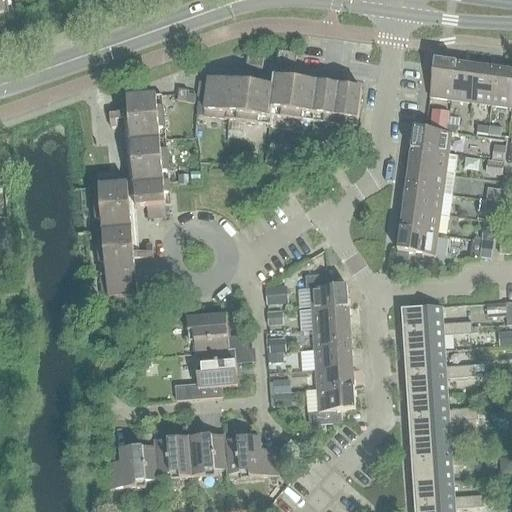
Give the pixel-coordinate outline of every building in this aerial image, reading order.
[(14,1),(3,3),(6,15),(16,12),(14,1)] [(277,52),(277,56),(276,64),(294,66),(296,55),(277,52)] [(245,69),(263,72),(265,60),(246,58),(245,69)] [(429,100),(450,102),(455,66),(434,63),(429,100)] [(450,102),(470,105),(475,68),(455,66),(450,102)] [(470,105),(490,108),(495,71),(475,68),(470,105)] [(490,108),(510,111),(511,98),(511,73),(495,71),(490,108)] [(356,129),(357,125),(361,92),(345,90),(347,81),(333,80),(332,88),(302,84),(303,76),(291,74),(289,82),(273,80),(272,90),(258,88),(259,79),(246,78),(245,86),(208,81),(207,85),(199,84),(197,100),(205,101),(203,118),(269,127),(270,118),(356,129)] [(186,104),(186,103),(187,95),(187,92),(178,91),(176,103),(186,104)] [(186,103),(186,104),(194,105),(195,96),(187,95),(186,103)] [(161,98),(126,101),(130,145),(165,142),(161,98)] [(197,100),(195,117),(203,118),(205,101),(197,100)] [(446,127),(447,123),(430,121),(428,132),(445,135),(446,127)] [(446,127),(445,135),(450,135),(457,136),(458,129),(446,127)] [(486,136),(487,129),(476,128),(476,135),(486,136)] [(498,131),(487,129),(486,136),(497,138),(498,131)] [(413,130),(410,151),(447,156),(450,135),(445,135),(428,132),(413,130)] [(165,142),(130,145),(134,187),(169,184),(165,142)] [(493,147),(491,162),(502,163),(504,149),(493,147)] [(410,151),(408,172),(453,178),(456,158),(447,156),(410,151)] [(240,156),(239,168),(251,169),(253,158),(240,156)] [(503,165),(487,163),(485,176),(502,178),(503,165)] [(453,178),(408,172),(405,192),(451,198),(453,178)] [(187,186),(187,178),(178,178),(178,186),(187,186)] [(169,184),(134,187),(136,211),(146,210),(147,221),(166,219),(165,208),(171,208),(170,200),(169,195),(169,184)] [(108,311),(127,309),(126,298),(137,297),(128,187),(93,190),(102,300),(107,299),(108,311)] [(485,203),(498,205),(499,192),(487,190),(485,203)] [(402,212),(439,217),(448,218),(451,198),(405,192),(402,212)] [(498,205),(485,203),(484,214),(496,216),(498,205)] [(399,232),(436,237),(439,217),(402,212),(399,232)] [(483,230),(481,243),(493,244),(494,232),(483,230)] [(397,253),(434,258),(436,237),(399,232),(397,253)] [(471,242),(470,259),(491,261),(492,245),(471,242)] [(510,257),(511,245),(500,244),(499,256),(510,257)] [(309,291),(311,312),(348,310),(347,289),(331,290),(330,276),(304,278),(305,292),(309,291)] [(286,288),(265,290),(266,307),(287,306),(286,288)] [(504,305),(486,307),(487,321),(505,320),(504,305)] [(349,330),(348,310),(311,312),(312,333),(349,330)] [(408,334),(471,330),(470,325),(442,327),(441,310),(406,312),(408,334)] [(274,315),(267,315),(268,326),(275,326),(274,315)] [(200,356),(248,352),(247,339),(230,340),(229,335),(227,335),(225,318),(186,321),(188,344),(193,344),(194,357),(200,356)] [(312,333),(313,353),(351,350),(349,330),(312,333)] [(409,356),(444,354),(443,338),(471,336),(471,330),(408,334),(409,356)] [(511,347),(511,334),(499,335),(500,349),(511,347)] [(270,357),(281,357),(285,356),(285,344),(269,345),(270,357)] [(315,373),(352,371),(351,350),(313,353),(315,373)] [(174,390),(175,405),(222,401),(221,389),(237,388),(235,371),(238,371),(237,367),(254,366),(253,352),(248,352),(200,356),(201,368),(195,369),(197,388),(174,390)] [(411,378),(473,374),(473,368),(445,370),(444,354),(409,356),(411,378)] [(282,368),(281,357),(270,357),(271,369),(282,368)] [(315,373),(316,394),(353,391),(352,371),(315,373)] [(412,399),(447,397),(445,381),(474,379),(473,374),(411,378),(412,399)] [(272,385),(273,397),(281,396),(280,385),(272,385)] [(355,412),(353,391),(316,394),(305,395),(308,429),(341,426),(340,413),(355,412)] [(281,407),(281,406),(290,405),(289,396),(281,396),(273,397),(274,407),(281,407)] [(414,421),(476,417),(476,411),(448,413),(447,397),(412,399),(414,421)] [(415,443),(449,441),(448,424),(477,422),(476,417),(414,421),(415,443)] [(142,432),(142,442),(152,442),(151,432),(142,432)] [(189,441),(192,480),(214,478),(214,473),(226,472),(224,443),(224,438),(211,439),(210,437),(205,437),(205,439),(189,441)] [(275,478),(274,462),(273,452),(260,453),(259,440),(242,441),(242,439),(236,440),(236,442),(224,443),(226,472),(226,477),(239,476),(240,481),(275,478)] [(192,480),(189,441),(172,442),(172,440),(166,440),(167,443),(153,444),(154,449),(157,478),(169,477),(170,482),(192,480)] [(416,464),(479,460),(479,455),(451,457),(449,441),(415,443),(416,464)] [(154,449),(142,450),(142,448),(136,448),(136,450),(119,452),(120,465),(107,466),(110,492),(145,489),(145,484),(158,483),(157,478),(154,449)] [(480,466),(479,460),(416,464),(418,486),(452,484),(451,468),(480,466)] [(511,460),(500,461),(501,478),(511,477),(511,460)] [(419,508),(482,504),(482,498),(453,500),(452,484),(418,486),(419,508)]
